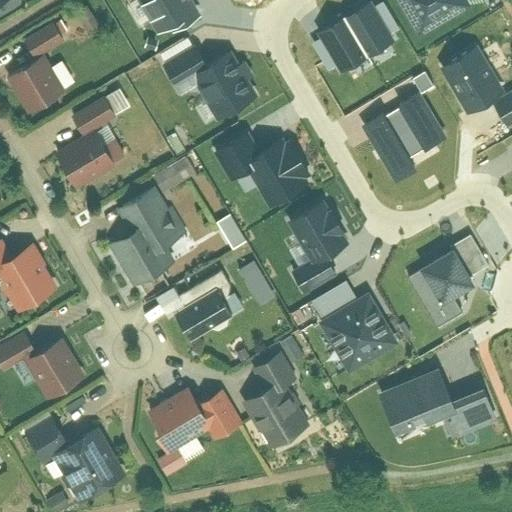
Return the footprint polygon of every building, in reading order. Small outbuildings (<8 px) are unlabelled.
[(138,0),(158,29),(168,22),(172,28),(199,10),(192,0),(138,0)] [(398,0),(418,32),(470,2),(468,0),(398,0)] [(370,1),(320,31),(342,67),(392,37),(370,1)] [(30,38),(39,51),(66,33),(57,20),(30,38)] [(478,40),(438,63),(466,110),(505,87),(478,40)] [(197,70),(226,117),(262,94),(234,49),(210,64),(198,44),(166,64),(177,82),(197,70)] [(46,54),(13,73),(32,105),(65,86),(46,54)] [(508,121),(511,118),(511,85),(494,96),(508,121)] [(385,111),(363,124),(394,179),(416,166),(410,155),(445,135),(419,90),(398,101),(400,104),(386,112),(385,111)] [(57,146),(77,178),(109,158),(92,131),(112,119),(97,94),(65,114),(77,134),(57,146)] [(254,177),(269,201),(308,178),(280,132),(259,145),(247,126),(214,146),(230,173),(246,163),(254,177)] [(110,249),(135,290),(170,267),(155,244),(181,229),(155,187),(117,211),(131,235),(110,249)] [(323,195),(286,216),(311,258),(348,237),(323,195)] [(29,294),(59,275),(35,235),(14,247),(3,229),(0,230),(0,259),(5,257),(29,294)] [(411,271),(441,322),(465,308),(455,291),(474,279),(470,272),(490,261),(472,230),(417,262),(420,266),(411,271)] [(323,313),(317,317),(347,367),(397,337),(367,287),(358,292),(348,275),(312,296),(323,313)] [(217,285),(175,311),(189,333),(231,308),(217,285)] [(57,382),(85,365),(61,327),(45,337),(35,320),(1,341),(12,358),(34,345),(57,382)] [(240,395),(270,443),(311,418),(292,388),(302,382),(280,346),(262,357),(273,375),(240,395)] [(444,365),(385,388),(399,426),(447,408),(456,432),(498,417),(485,384),(455,395),(444,365)] [(192,379),(160,399),(181,433),(211,414),(219,427),(243,412),(224,381),(202,395),(192,379)] [(89,483),(121,463),(94,420),(78,430),(64,408),(36,426),(55,456),(68,448),(89,483)]
